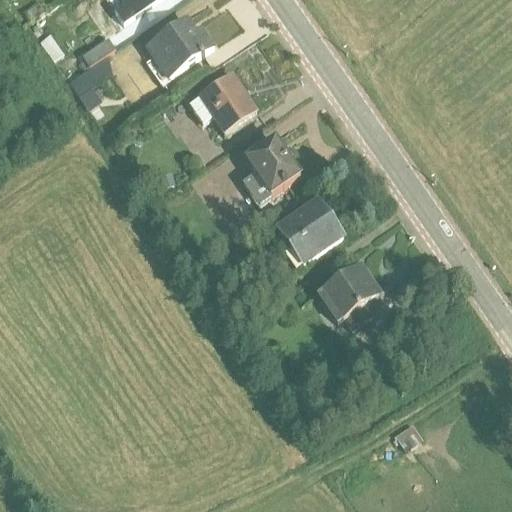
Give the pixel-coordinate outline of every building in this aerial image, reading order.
[(117,0),(122,7),(113,13),(123,27),(163,0),(117,0)] [(41,4),(25,15),(31,22),(46,11),(41,4)] [(181,27),(145,52),(153,63),(148,66),(162,87),(167,83),(169,86),(206,61),(205,60),(214,53),(200,32),(190,39),(181,27)] [(50,35),(40,42),(54,62),(64,55),(50,35)] [(90,69),(106,58),(115,51),(108,41),(83,58),(90,69)] [(106,58),(90,69),(70,83),(71,86),(80,97),(111,76),(110,63),(108,60),(106,58)] [(233,79),(191,109),(204,128),(212,122),(224,139),(258,116),(233,79)] [(255,177),(243,185),(258,207),(301,179),(276,143),(245,163),(255,177)] [(318,205),(277,233),(302,270),(344,241),(318,205)] [(362,267),(318,298),(338,327),(345,322),(352,333),(373,318),(365,307),(381,296),(362,267)] [(413,427),(396,438),(406,454),(424,443),(413,427)]
